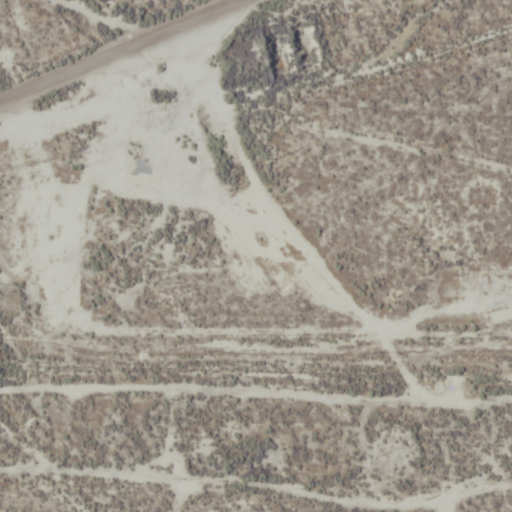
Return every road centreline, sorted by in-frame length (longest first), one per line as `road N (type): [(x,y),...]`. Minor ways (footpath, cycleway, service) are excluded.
road 1 (residential): [(511,394),(0,389)]
road 2 (residential): [(0,100),(243,0)]
